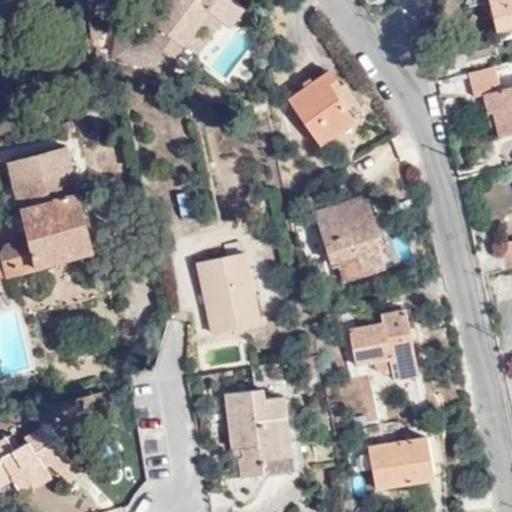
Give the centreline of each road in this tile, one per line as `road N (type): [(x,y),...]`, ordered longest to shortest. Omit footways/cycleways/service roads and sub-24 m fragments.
road 1 (residential): [(507,511),(421,127)]
road 2 (residential): [(330,0),(421,127)]
road 3 (residential): [(181,511),(158,380)]
road 4 (residential): [(421,127),(408,70),(411,0)]
